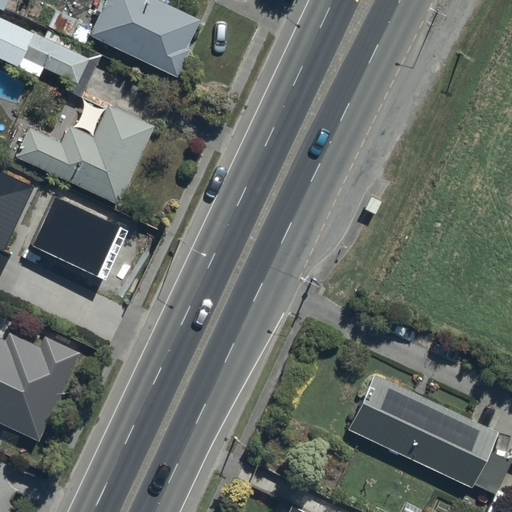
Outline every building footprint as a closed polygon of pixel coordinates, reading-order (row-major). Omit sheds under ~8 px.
[(86,44),(91,34),(173,73),(186,45),(184,44),(197,16),(164,0),(102,0),(89,28),(75,21),(76,18),(56,9),(48,25),(86,44)] [(0,15),(0,56),(37,74),(41,65),(74,80),(86,55),(0,15)] [(104,99),(90,132),(65,121),(57,138),(27,124),(13,153),(115,201),(152,123),(137,115),(141,106),(119,96),(115,105),(104,99)] [(33,186),(0,170),(0,278),(12,253),(4,249),(33,186)] [(123,229),(56,197),(32,246),(100,278),(123,229)] [(10,285),(4,301),(71,330),(91,284),(23,254),(16,269),(10,267),(3,282),(10,285)] [(0,421),(36,438),(77,349),(41,332),(37,342),(6,327),(1,337),(0,336),(0,421)] [(370,371),(344,426),(469,484),(471,480),(492,490),(507,457),(486,447),(494,429),(370,371)] [(313,511),(289,500),(283,511),(272,511),(271,511),(270,511),(313,511)]
